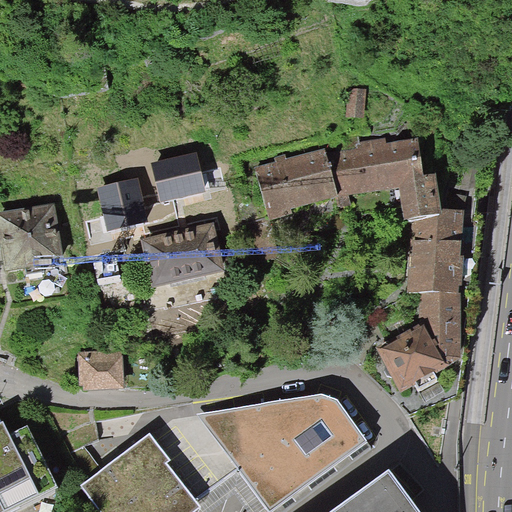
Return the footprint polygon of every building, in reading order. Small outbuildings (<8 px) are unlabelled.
[(58,68),(65,97),(115,85),(108,57),(58,68)] [(366,92),(349,91),(347,118),(365,119),(366,92)] [(425,178),(420,140),(387,145),(386,140),(362,143),(362,145),(359,146),(359,150),(328,155),(338,196),(349,195),(399,189),(405,225),(412,223),(443,219),(442,212),(438,176),(425,178)] [(277,164),(256,170),(269,217),(270,222),(293,215),(292,211),(339,198),(338,196),(328,155),(327,149),(288,161),(287,155),(275,158),(277,164)] [(467,198),(451,194),(449,212),(465,212),(467,198)] [(351,207),(349,195),(338,196),(339,198),(340,209),(351,207)] [(55,206),(0,216),(0,238),(8,281),(67,270),(55,206)] [(443,219),(412,223),(409,295),(423,295),(461,297),(465,212),(449,212),(442,212),(443,219)] [(269,217),(242,225),(253,267),(280,260),(270,222),(269,217)] [(214,229),(145,243),(154,291),(224,278),(214,229)] [(422,328),(377,351),(401,396),(418,387),(421,391),(438,382),(435,377),(462,362),(461,297),(423,295),(422,328)] [(80,350),(80,390),(122,390),(122,350),(80,350)] [(200,416),(241,470),(272,511),(286,511),(292,508),(371,447),(339,402),(324,396),(200,416)] [(176,419),(149,434),(168,459),(166,461),(196,501),(241,470),(200,416),(176,419)] [(0,425),(0,511),(21,511),(58,494),(27,435),(13,443),(3,424),(0,425)] [(168,459),(149,434),(102,469),(84,445),(71,454),(91,481),(84,486),(103,511),(195,511),(200,509),(196,501),(166,461),(168,459)] [(414,511),(399,491),(387,476),(336,511),(414,511)]
